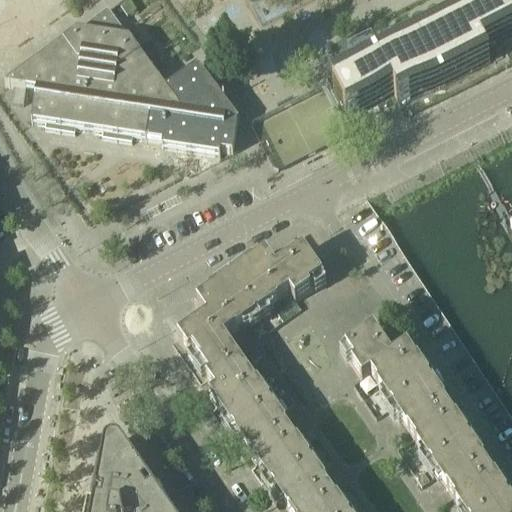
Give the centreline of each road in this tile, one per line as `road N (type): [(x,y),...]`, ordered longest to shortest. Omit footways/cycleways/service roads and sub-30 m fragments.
road 1 (residential): [(511,474),(407,313),(338,237),(310,192)]
road 2 (residential): [(91,308),(310,192)]
road 3 (residential): [(229,511),(91,308)]
road 4 (residential): [(310,192),(511,90)]
road 5 (residential): [(18,511),(50,342),(91,308)]
road 6 (residential): [(91,308),(0,174)]
